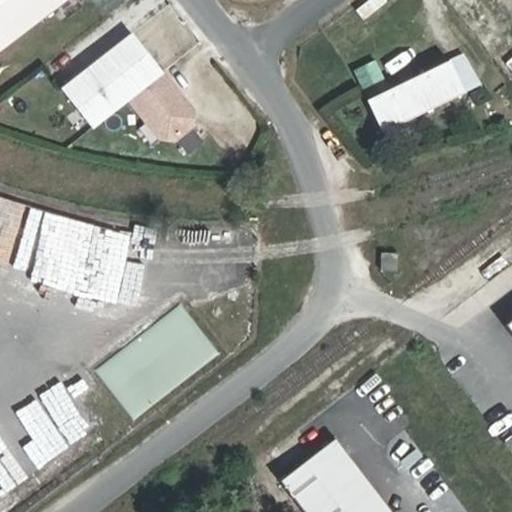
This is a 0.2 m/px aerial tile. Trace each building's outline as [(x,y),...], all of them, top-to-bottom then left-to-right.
[(0,0),(0,54),(70,0),(0,0)] [(156,79),(126,39),(55,94),(85,133),(156,79)] [(380,57),(358,67),(368,89),(390,79),(380,57)] [(458,94),(443,62),(361,101),(377,133),(458,94)] [(86,220),(83,231),(99,235),(91,266),(120,274),(131,232),(86,220)] [(382,270),(382,253),(367,253),(366,270),(382,270)] [(511,307),(483,330),(511,367),(511,307)] [(368,511),(315,441),(258,484),(279,511),(368,511)]
